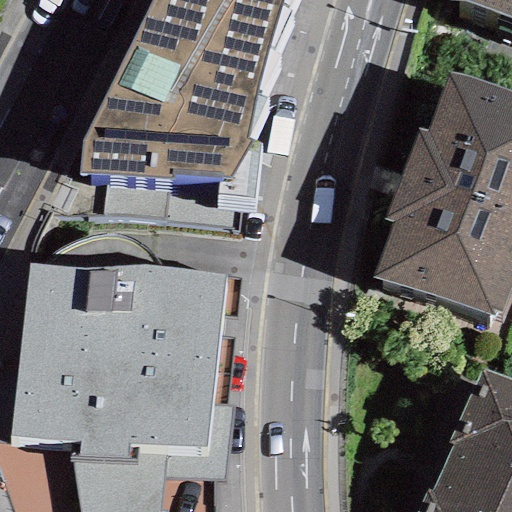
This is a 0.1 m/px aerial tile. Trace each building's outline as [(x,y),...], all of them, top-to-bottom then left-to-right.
[(248,125),(273,8),(252,0),(148,0),(79,138),(76,164),(218,167),(213,186),(254,187),(261,124),(248,125)] [(252,0),(273,8),(276,0),(252,0)] [(511,0),(450,0),(447,10),(511,34),(511,0)] [(511,296),(511,109),(445,85),(424,146),(414,142),(381,234),(390,238),(372,288),(498,334),(511,296)] [(81,432),(79,446),(127,446),(127,432),(166,431),(205,429),(224,257),(83,242),(52,241),(30,252),(10,427),(81,432)] [(511,511),(511,371),(482,360),(420,511),(511,511)] [(159,501),(166,431),(127,432),(127,446),(79,446),(70,447),(78,511),(164,511),(165,504),(159,501)]
